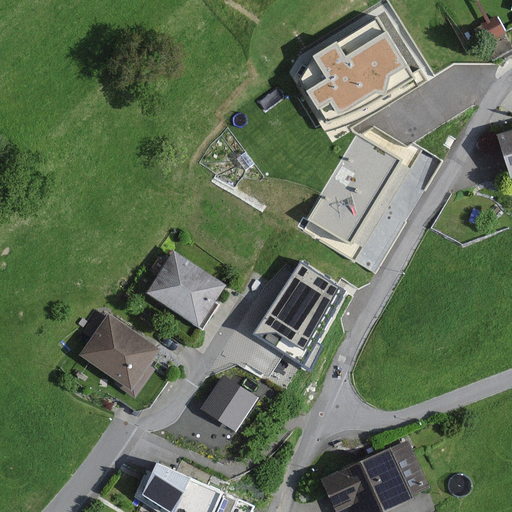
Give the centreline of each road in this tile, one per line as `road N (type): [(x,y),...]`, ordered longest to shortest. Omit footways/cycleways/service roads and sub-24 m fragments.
road 1 (residential): [(339,415),(349,360),(511,76)]
road 2 (residential): [(247,311),(173,416),(131,429),(65,511)]
road 3 (residential): [(339,415),(409,416),(511,380)]
